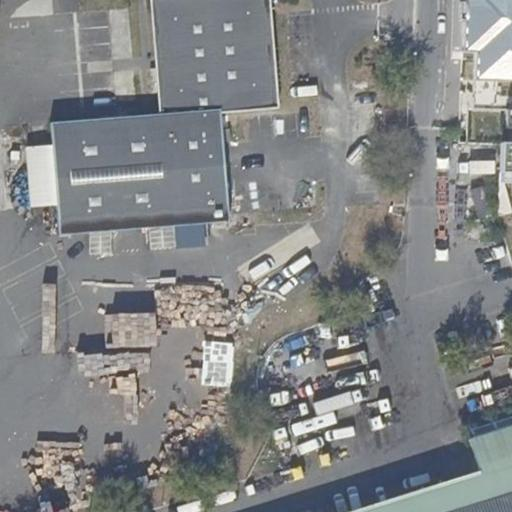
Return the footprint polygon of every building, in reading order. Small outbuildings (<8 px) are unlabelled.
[(48,122),(57,234),(230,221),(221,111),(274,107),(265,0),(156,0),(166,113),(159,113),(48,122)] [(166,113),(156,0),(149,0),(155,63),(159,113),(166,113)] [(272,0),(265,0),(274,107),(281,107),(272,0)] [(511,0),(459,0),(457,52),(470,53),(466,145),(494,146),(493,173),(511,173),(511,0)] [(491,216),(482,188),(467,192),(477,221),(491,216)] [(511,511),(511,428),(496,434),(498,441),(484,445),(482,438),(474,441),(475,447),(485,477),(385,508),(386,511),(511,511)] [(496,434),(482,438),(484,445),(498,441),(496,434)]
